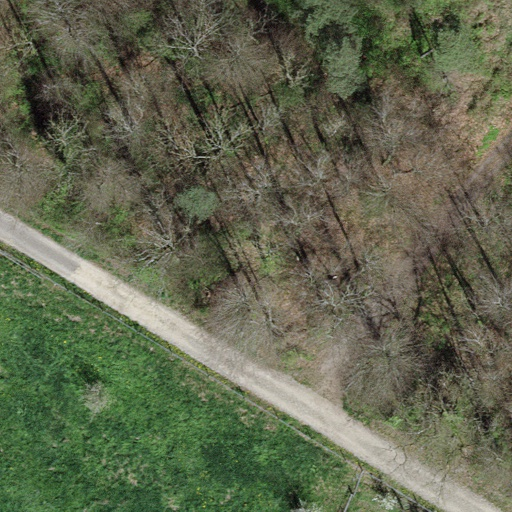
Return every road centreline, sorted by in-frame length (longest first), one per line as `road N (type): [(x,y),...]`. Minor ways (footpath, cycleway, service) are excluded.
road 1 (track): [(0,226),(301,409)]
road 2 (track): [(511,170),(301,409)]
road 3 (track): [(301,409),(470,511)]
